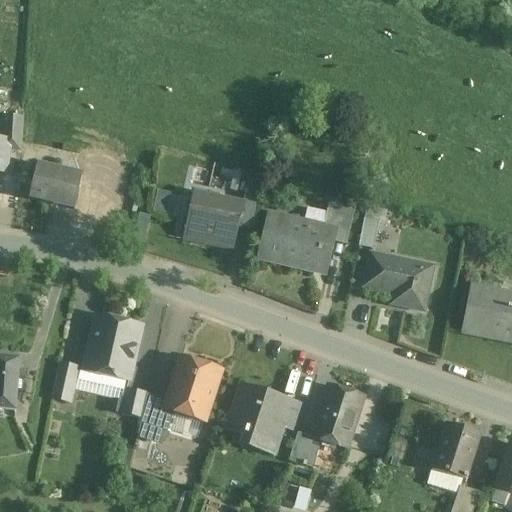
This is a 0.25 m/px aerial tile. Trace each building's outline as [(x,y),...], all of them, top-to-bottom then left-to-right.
[(22,119),(2,118),(0,148),(0,150),(20,152),(22,119)] [(110,166),(85,160),(82,175),(80,184),(104,189),(110,166)] [(82,175),(37,165),(29,201),(74,211),(80,184),(82,175)] [(262,187),(247,183),(243,203),(239,221),(254,224),(262,187)] [(243,203),(193,192),(184,236),(224,245),(223,249),(232,252),(239,221),(243,203)] [(354,210),(328,204),(322,229),(333,232),(331,243),(346,246),(354,210)] [(322,229),(270,217),(260,259),(324,273),(331,243),(333,232),(322,229)] [(378,223),(364,220),(358,248),(373,251),(378,223)] [(432,269),(371,256),(364,288),(405,297),(403,308),(423,312),(432,269)] [(9,270),(0,268),(0,275),(8,277),(9,270)] [(511,296),(471,288),(462,333),(511,343),(511,296)] [(141,328),(96,317),(83,372),(128,382),(141,328)] [(18,363),(0,361),(0,413),(14,415),(18,363)] [(218,375),(180,363),(167,403),(164,412),(173,415),(202,425),(218,375)] [(78,370),(58,365),(50,400),(70,405),(78,370)] [(363,398),(328,387),(311,439),(311,440),(321,443),(347,451),(363,398)] [(270,396),(252,391),(250,394),(238,390),(232,410),(239,412),(234,427),(245,431),(240,447),(274,458),(283,429),(272,426),(279,406),(268,402),(270,396)] [(146,396),(125,391),(120,415),(141,419),(146,396)] [(167,403),(146,396),(141,419),(139,425),(166,434),(173,415),(164,412),(167,403)] [(298,408),(280,402),(279,406),(272,426),(283,429),(291,432),(298,408)] [(481,436),(446,425),(431,471),(466,482),(481,436)] [(311,439),(297,434),(288,462),(312,470),(321,443),(311,440),(311,439)] [(511,445),(509,445),(495,489),(508,494),(511,494),(511,445)] [(472,511),(479,495),(460,488),(451,511),(472,511)] [(508,494),(495,489),(491,504),(503,508),(508,494)]
